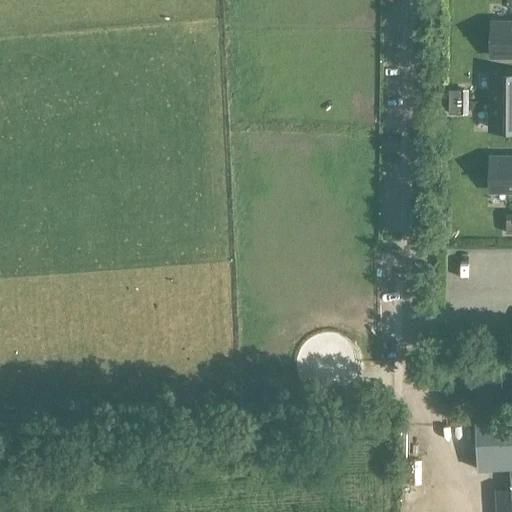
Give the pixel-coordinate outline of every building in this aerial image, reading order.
[(511,52),(511,20),(493,20),(493,52),(511,52)] [(493,102),(511,101),(511,74),(493,74),(493,102)] [(450,101),(464,101),(464,89),(450,89),(450,101)] [(464,101),(450,101),(450,113),(464,113),(464,101)] [(511,101),(493,102),(492,129),(511,129),(511,101)] [(492,190),(511,190),(511,160),(492,161),(492,190)] [(511,511),(511,427),(482,429),(484,466),(511,464),(511,509),(505,510),(505,511),(511,511)]
